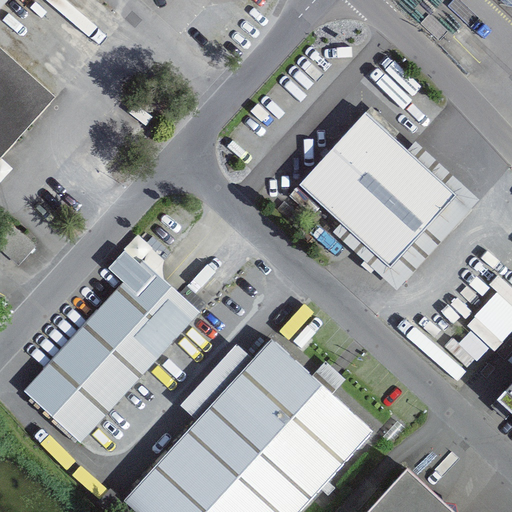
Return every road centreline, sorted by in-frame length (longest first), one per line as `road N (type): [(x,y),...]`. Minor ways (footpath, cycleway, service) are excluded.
road 1 (residential): [(511,460),(186,155)]
road 2 (residential): [(0,350),(186,155)]
road 3 (residential): [(366,0),(511,144)]
road 4 (residential): [(186,155),(316,0)]
road 5 (unknown): [(237,93),(121,0)]
